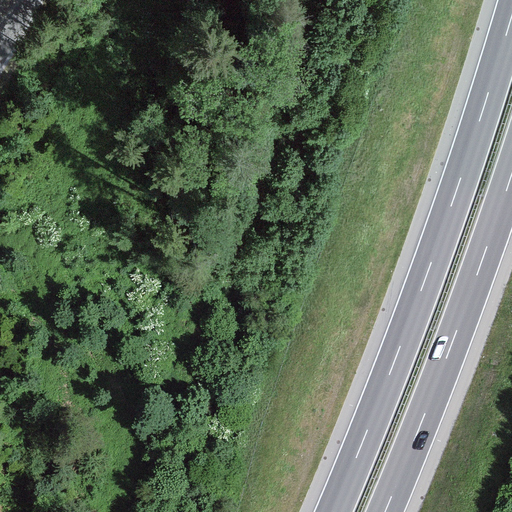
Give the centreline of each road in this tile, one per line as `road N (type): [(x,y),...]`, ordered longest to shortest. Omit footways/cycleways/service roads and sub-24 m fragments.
road 1 (motorway): [(511,19),(429,266),(333,511)]
road 2 (motorway): [(384,511),(511,170)]
